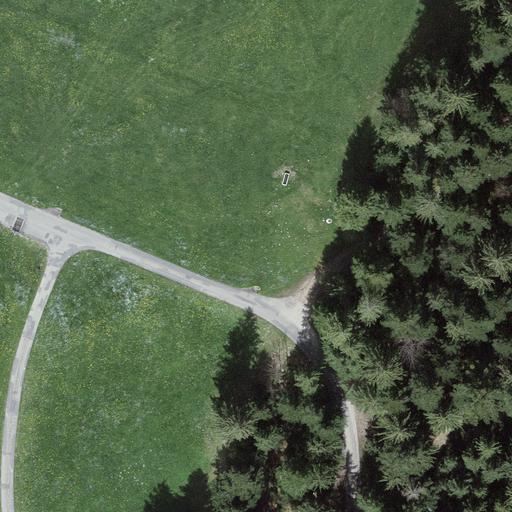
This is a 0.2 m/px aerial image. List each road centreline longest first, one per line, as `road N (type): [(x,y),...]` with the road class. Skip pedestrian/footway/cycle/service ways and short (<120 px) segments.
road 1 (track): [(8,511),(17,375),(71,232)]
road 2 (track): [(511,169),(418,204),(360,238),(284,323)]
